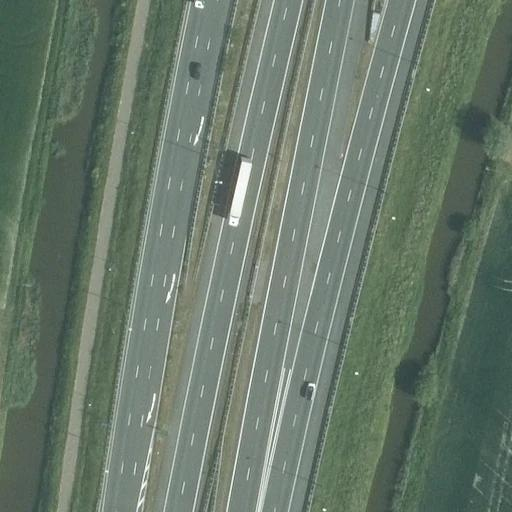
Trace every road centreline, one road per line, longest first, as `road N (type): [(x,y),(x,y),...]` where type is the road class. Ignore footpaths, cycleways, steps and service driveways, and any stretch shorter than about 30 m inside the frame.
road 1 (motorway): [(261,511),(404,0)]
road 2 (motorway): [(285,0),(177,511)]
road 3 (motorway): [(248,511),(345,0)]
road 4 (motorway): [(212,0),(117,511)]
